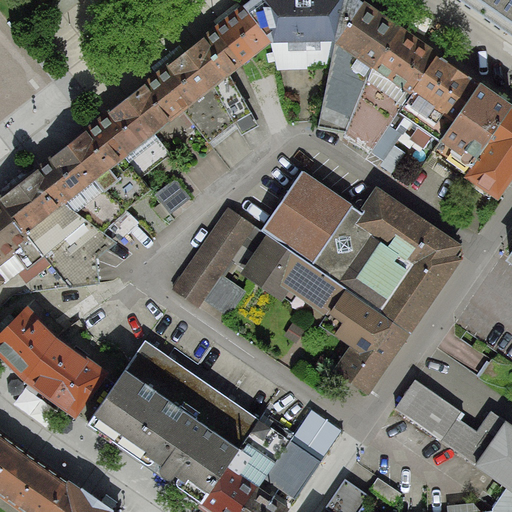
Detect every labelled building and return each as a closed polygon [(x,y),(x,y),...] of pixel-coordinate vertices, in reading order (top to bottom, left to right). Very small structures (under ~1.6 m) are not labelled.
[(256,0),(243,11),(275,47),(333,43),(363,3),(358,0),(256,0)] [(511,0),(480,0),(511,23),(511,0)] [(395,23),(363,3),(333,43),(319,104),(347,123),(368,60),(395,23)] [(243,11),(210,36),(241,72),(275,47),(243,11)] [(435,49),(395,23),(368,60),(347,123),(375,138),(398,103),(435,49)] [(210,36),(181,59),(233,124),(237,127),(251,115),(226,84),(241,72),(210,36)] [(435,49),(398,103),(441,132),(478,78),(435,49)] [(181,59),(150,83),(185,117),(207,143),(233,124),(181,59)] [(511,100),(478,78),(441,132),(433,143),(474,170),(511,114),(511,100)] [(150,83),(121,105),(154,144),(185,117),(150,83)] [(121,105),(91,129),(123,169),(154,144),(121,105)] [(511,114),(474,170),(466,181),(498,203),(511,181),(511,114)] [(91,129),(66,148),(99,189),(123,169),(91,129)] [(66,148),(33,173),(65,216),(87,229),(119,243),(138,225),(99,189),(66,148)] [(302,172),(261,232),(268,237),(346,289),(412,334),(466,254),(377,194),(364,214),(302,172)] [(33,173),(0,199),(0,205),(26,239),(44,263),(87,229),(65,216),(33,173)] [(0,205),(0,284),(5,281),(0,273),(0,258),(26,239),(0,205)] [(229,213),(174,289),(201,309),(256,232),(229,213)] [(288,286),(329,314),(346,289),(268,237),(245,271),(281,295),(288,286)] [(412,334),(346,289),(329,314),(324,322),(353,342),(334,369),(371,394),(412,334)] [(23,311),(0,335),(0,352),(25,376),(54,338),(23,311)] [(101,374),(54,338),(25,376),(73,412),(101,374)] [(150,344),(91,427),(202,505),(261,422),(150,344)] [(489,421),(423,376),(401,408),(505,479),(511,468),(511,443),(508,449),(482,431),(489,421)] [(261,422),(202,505),(211,511),(245,511),(262,490),(294,445),(261,422)] [(0,495),(22,511),(106,511),(68,488),(0,435),(0,495)] [(318,460),(294,445),(262,490),(287,508),(318,460)] [(400,487),(376,469),(367,480),(392,498),(400,487)] [(351,511),(368,486),(349,474),(330,505),(340,511),(351,511)] [(489,503),(490,511),(511,511),(511,483),(505,479),(489,503)] [(284,511),(287,508),(262,490),(245,511),(284,511)] [(425,511),(490,511),(489,503),(426,510),(425,511)]
